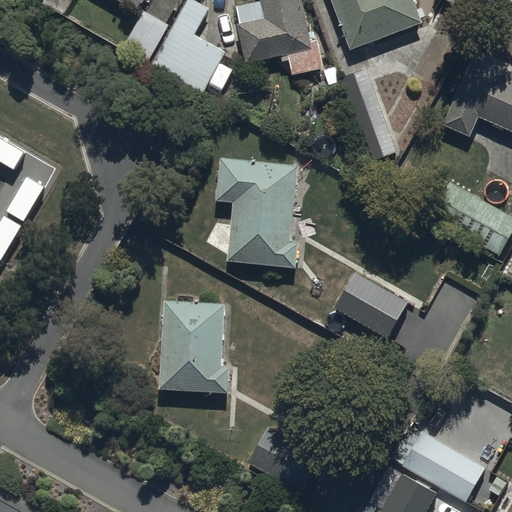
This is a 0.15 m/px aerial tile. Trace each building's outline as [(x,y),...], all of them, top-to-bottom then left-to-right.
[(149,57),(169,20),(167,19),(177,0),(152,0),(149,7),(145,5),(124,43),(149,57)] [(212,4),(203,0),(185,0),(152,60),(205,90),(228,48),(197,31),(212,4)] [(248,57),(281,51),(283,58),(292,56),(295,70),(326,64),(320,35),(314,36),(306,0),(247,0),(237,2),(248,57)] [(335,0),(352,45),(426,18),(419,0),(335,0)] [(473,0),(453,0),(469,8),(473,0)] [(472,133),(481,111),(495,117),(493,120),(504,125),(505,122),(511,125),(511,57),(479,43),(445,121),(472,133)] [(399,148),(369,64),(344,74),(374,157),(399,148)] [(24,151),(0,136),(0,159),(14,167),(24,151)] [(294,236),(299,160),(222,155),(220,195),(236,196),(232,256),(299,261),(301,236),(294,236)] [(511,210),(438,169),(417,207),(501,253),(511,231),(511,210)] [(43,187),(27,178),(7,212),(23,222),(43,187)] [(22,224),(6,214),(0,223),(0,257),(2,258),(22,224)] [(357,269),(336,308),(387,336),(408,297),(357,269)] [(229,297),(166,294),(162,384),(230,387),(231,362),(226,362),(229,297)] [(486,463),(409,420),(389,456),(439,483),(427,505),(439,511),(495,511),(467,496),(486,463)] [(323,450),(269,421),(248,460),(301,490),(323,450)] [(24,511),(0,498),(0,511),(24,511)]
